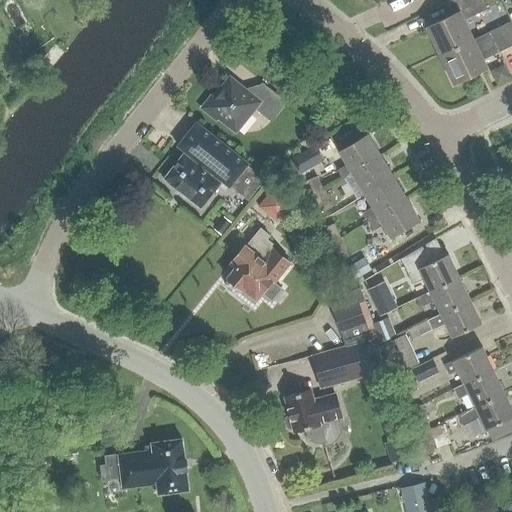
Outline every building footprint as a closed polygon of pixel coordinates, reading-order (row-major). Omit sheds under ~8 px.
[(440,56),(472,40),(463,21),(486,10),(480,0),(452,0),(458,13),(426,28),(440,56)] [(497,53),(511,45),(511,26),(510,22),(472,40),(440,56),(453,84),(486,69),(478,53),(493,46),(497,53)] [(31,47),(25,51),(34,65),(41,61),(31,47)] [(286,103),(262,83),(251,96),(229,78),(213,99),(211,97),(201,108),(215,120),(217,118),(235,132),(253,109),(271,122),(286,103)] [(177,147),(184,152),(163,179),(200,209),(221,182),(228,188),(231,185),(247,197),(260,180),(244,167),(247,164),(196,123),(177,147)] [(342,179),(351,174),(380,156),(367,134),(338,152),(346,165),(337,171),(342,179)] [(299,175),(323,160),(315,146),(291,161),(299,175)] [(393,178),(380,156),(351,174),(364,195),(393,178)] [(307,181),(314,196),(324,192),(317,176),(307,181)] [(406,199),(393,178),(364,195),(372,208),(363,213),(368,222),(406,199)] [(258,206),(278,220),(289,205),(269,191),(258,206)] [(331,207),(324,192),(314,196),(321,212),(331,207)] [(419,221),(406,199),(368,222),(373,231),(382,225),(390,239),(419,221)] [(331,243),(341,239),(334,223),(324,228),(331,243)] [(269,237),(259,229),(245,246),(244,246),(231,262),(236,266),(226,278),(229,280),(228,282),(229,284),(229,285),(230,287),(231,288),(232,288),(233,289),(235,289),(236,289),(237,289),(238,288),(241,291),(242,290),(255,301),(262,292),(271,300),(280,288),(273,283),(289,263),(270,247),(272,244),(266,240),(269,237)] [(348,255),(341,239),(331,243),(338,259),(348,255)] [(429,292),(459,278),(448,255),(432,262),(426,250),(405,260),(415,282),(422,279),(428,292),(429,292)] [(370,270),(362,258),(346,268),(353,280),(370,270)] [(470,301),(459,278),(429,292),(428,292),(416,298),(420,307),(433,301),(439,314),(440,315),(470,301)] [(366,290),(379,316),(396,308),(383,281),(366,290)] [(364,299),(331,311),(344,346),(377,338),(371,324),(364,299)] [(470,301),(440,315),(439,314),(426,321),(431,330),(444,324),(451,338),(481,324),(470,301)] [(371,324),(380,344),(397,337),(388,317),(371,324)] [(415,326),(406,331),(410,340),(420,335),(415,326)] [(405,334),(380,345),(394,375),(418,364),(405,334)] [(321,388),(371,374),(363,343),(312,357),(321,388)] [(456,371),(463,385),(493,370),(482,347),(452,361),(456,371)] [(417,384),(439,373),(432,359),(410,369),(417,384)] [(452,361),(443,365),(448,375),(456,371),(452,361)] [(504,393),(493,370),(463,385),(453,389),(457,399),(467,395),(474,407),(504,393)] [(391,377),(398,396),(416,390),(409,371),(391,377)] [(390,401),(384,380),(372,384),(379,405),(390,401)] [(323,441),(324,445),(329,443),(333,440),(336,437),(338,433),(339,428),(339,424),(339,419),(341,419),(334,394),(312,400),(310,390),(284,398),(289,415),(284,420),(287,428),(292,429),(293,432),(303,429),(311,439),(323,441)] [(511,410),(504,393),(474,407),(457,415),(463,426),(479,418),(485,431),(486,430),(511,417),(511,410)] [(420,434),(419,433),(430,429),(421,405),(402,412),(410,437),(420,434)] [(511,417),(486,430),(491,442),(511,432),(511,417)] [(47,428),(49,446),(78,442),(77,425),(47,428)] [(436,448),(435,446),(430,429),(419,433),(420,434),(426,452),(436,448)] [(150,443),(151,446),(144,447),(145,451),(104,457),(105,465),(99,466),(101,481),(120,478),(122,488),(156,484),(157,495),(188,491),(181,439),(150,443)] [(401,488),(405,505),(428,500),(424,483),(401,488)]
